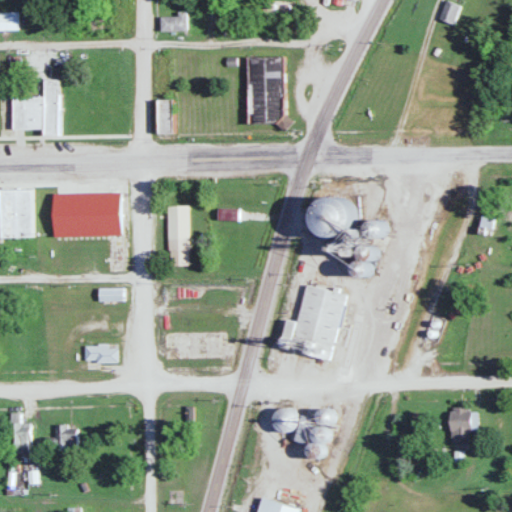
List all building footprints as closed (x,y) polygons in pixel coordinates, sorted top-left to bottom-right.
[(461,6),(447,1),(440,20),(455,25),(461,6)] [(18,12),(0,12),(0,30),(18,31),(18,12)] [(187,32),(187,15),(160,15),(160,32),(187,32)] [(247,123),(245,54),(284,53),(286,112),(279,122),(247,123)] [(45,127),(45,134),(60,134),(59,76),(44,76),(44,95),(45,127)] [(0,133),(0,87),(12,87),(13,96),(13,127),(13,133),(0,133)] [(431,122),(444,92),(434,88),(421,118),(431,122)] [(13,127),(45,127),(44,95),(13,96),(13,127)] [(160,131),(159,99),(173,98),(175,130),(160,131)] [(1,236),(0,188),(33,187),(34,236),(1,236)] [(356,230),(339,196),(312,210),(328,243),(356,230)] [(168,206),(170,265),(190,264),(187,206),(168,206)] [(367,231),(379,240),(389,228),(377,219),(367,231)] [(373,257),(366,254),(361,265),(369,268),(373,257)] [(281,346),(288,319),(297,322),(308,282),(349,293),(331,359),(281,346)] [(123,289),(99,289),(99,302),(123,303),(123,289)] [(118,347),(84,347),(84,363),(118,363),(118,347)] [(470,441),(470,408),(450,408),(450,441),(470,441)] [(294,409),(276,412),(280,434),(297,431),(294,409)] [(30,454),(30,424),(20,424),(20,414),(12,414),(12,454),(30,454)] [(298,429),(303,433),(310,421),(305,418),(298,429)] [(77,451),(77,426),(55,426),(55,438),(44,438),(44,451),(77,451)] [(464,443),(455,443),(455,462),(464,462),(464,443)] [(259,511),(264,498),(301,510),(300,511),(259,511)]
